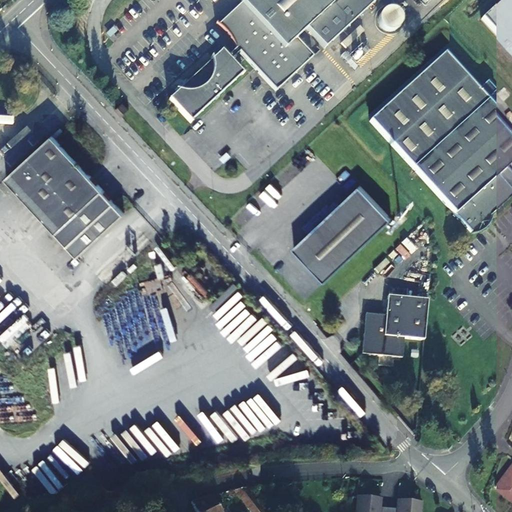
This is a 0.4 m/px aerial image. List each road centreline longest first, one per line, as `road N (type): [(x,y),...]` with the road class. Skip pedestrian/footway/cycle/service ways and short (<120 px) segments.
road 1 (unclassified): [(414,458),(11,21)]
road 2 (residential): [(414,458),(244,476),(185,492),(180,511)]
